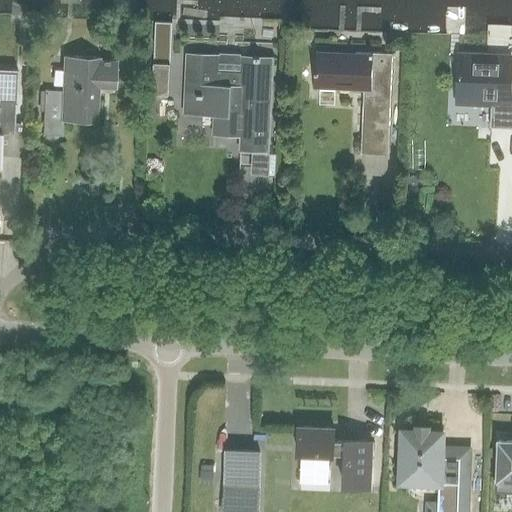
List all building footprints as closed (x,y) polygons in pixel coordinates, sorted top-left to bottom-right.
[(170,63),(172,28),(156,27),(154,63),(170,63)] [(370,53),(355,53),(316,51),(315,89),(364,91),(361,154),(388,155),(392,54),(371,53),(370,53)] [(184,114),(185,114),(185,113),(214,115),(213,137),(214,137),(214,132),(227,132),(227,136),(241,137),(240,152),(268,153),(272,58),(242,56),(241,72),(217,71),(218,55),(187,54),(184,114)] [(45,90),(43,135),(62,136),(63,120),(91,122),(93,80),(116,81),(116,62),(99,61),(99,58),(64,56),(63,91),(45,90)] [(487,58),(459,57),(457,91),(484,92),(483,102),(491,102),(490,127),(511,128),(511,102),(510,103),(511,69),(511,59),(487,58)] [(168,91),(170,67),(154,67),(152,90),(168,91)] [(0,167),(2,134),(14,134),(16,70),(0,69),(0,167)] [(299,427),(298,454),(333,455),(333,454),(345,454),(344,487),(371,488),(372,441),(346,439),(346,441),(334,441),(334,429),(299,427)] [(403,432),(401,482),(439,483),(438,505),(429,505),(428,511),(466,511),(469,450),(442,449),(442,433),(403,432)] [(496,488),(496,489),(497,489),(497,490),(498,490),(498,489),(511,489),(511,441),(500,441),(500,440),(499,440),(499,441),(498,441),(498,442),(499,442),(497,478),(497,479),(497,488),(496,488)] [(257,511),(260,452),(227,450),(224,511),(257,511)] [(201,471),(201,483),(213,483),(213,471),(201,471)]
